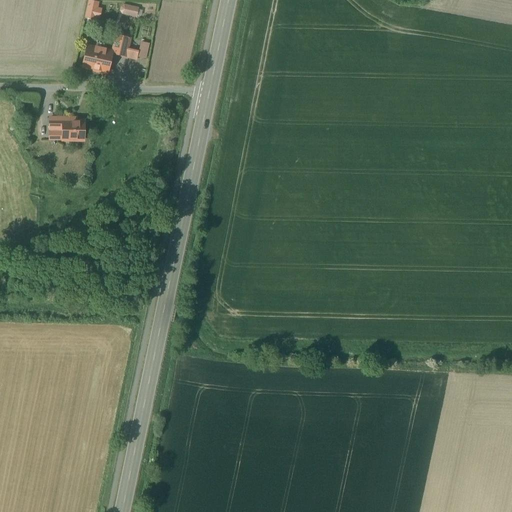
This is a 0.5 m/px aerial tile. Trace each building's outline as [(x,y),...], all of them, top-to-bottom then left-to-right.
[(97,3),(91,2),(88,12),(95,13),(97,3)] [(130,39),(118,37),(115,54),(126,56),(130,39)] [(112,52),(87,47),(83,67),(107,73),(112,52)] [(63,128),(64,119),(50,118),(50,130),(56,130),(56,128),(63,128)] [(64,119),(63,128),(63,140),(83,140),(83,122),(73,122),(73,119),(64,119)]
